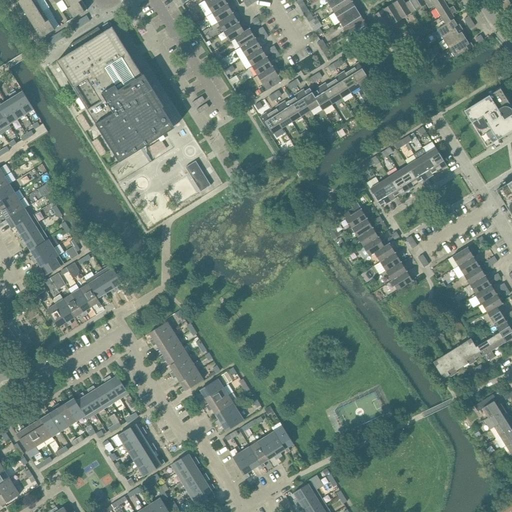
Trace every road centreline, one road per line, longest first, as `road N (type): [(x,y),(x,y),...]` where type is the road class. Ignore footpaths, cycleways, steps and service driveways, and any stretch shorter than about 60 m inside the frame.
road 1 (residential): [(245,510),(194,430),(178,427),(122,333)]
road 2 (residential): [(0,377),(76,361),(122,333)]
